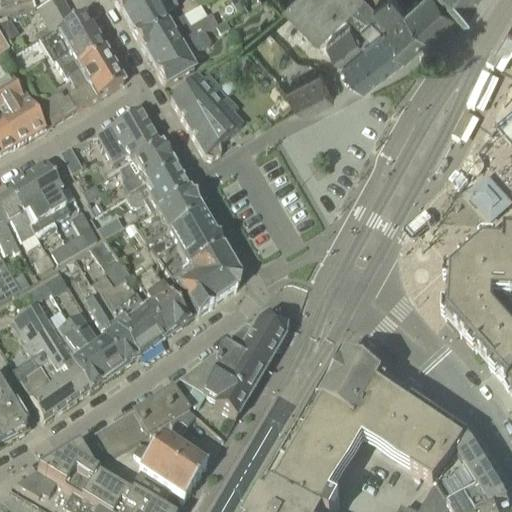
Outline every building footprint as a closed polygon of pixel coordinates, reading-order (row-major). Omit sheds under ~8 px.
[(118,0),(112,3),(126,26),(169,0),(118,0)] [(177,10),(171,0),(169,0),(126,26),(138,48),(167,31),(161,20),(164,17),(165,18),(177,11),(177,10)] [(171,0),(177,10),(187,0),(186,0),(171,0)] [(250,11),(247,7),(243,0),(240,0),(231,5),(239,18),(250,11)] [(317,44),(321,40),(347,16),(358,5),(406,57),(428,37),(427,36),(397,1),(396,0),(382,0),(374,6),(368,0),(288,0),(283,6),(317,44)] [(427,36),(454,13),(443,0),(398,0),(397,1),(427,36)] [(451,0),(464,15),(474,0),(451,0)] [(349,26),(326,45),(342,66),(343,65),(363,89),(365,89),(406,57),(358,5),(347,16),(366,35),(361,40),(349,26)] [(61,6),(38,14),(53,38),(43,44),(56,66),(69,58),(68,56),(95,40),(83,20),(73,27),(61,6)] [(210,20),(190,33),(183,22),(167,31),(138,48),(151,69),(197,42),(205,38),(216,31),(210,20)] [(225,26),(216,32),(220,39),(230,33),(225,26)] [(151,70),(164,92),(193,75),(186,63),(211,49),(205,38),(197,42),(197,43),(151,70)] [(56,66),(58,70),(61,74),(60,74),(66,84),(69,83),(69,82),(80,76),(78,73),(105,57),(95,40),(68,56),(69,58),(56,66)] [(73,90),(71,90),(74,95),(62,102),(59,98),(40,109),(52,130),(123,88),(105,57),(78,73),(80,76),(69,82),(69,83),(73,90)] [(334,101),(319,74),(285,91),(306,114),(334,101)] [(219,151),(242,130),(233,119),(237,116),(228,104),(227,105),(219,95),(220,94),(207,78),(199,85),(207,97),(202,104),(211,119),(189,137),(205,164),(211,165),(220,159),(219,151)] [(196,81),(170,105),(189,137),(211,119),(202,104),(207,97),(199,85),(196,81)] [(0,125),(15,151),(45,133),(29,106),(24,108),(11,85),(0,91),(0,113),(4,120),(0,122),(0,125)] [(139,115),(95,141),(112,170),(127,161),(132,169),(160,152),(161,152),(139,115)] [(0,159),(15,151),(0,125),(0,159)] [(174,175),(160,152),(132,169),(119,176),(125,187),(122,189),(129,201),(174,175)] [(82,174),(70,153),(60,159),(72,180),(82,174)] [(511,185),(511,162),(501,172),(511,185)] [(62,196),(45,168),(24,181),(52,228),(69,218),(58,199),(62,196)] [(154,219),(188,199),(174,175),(129,201),(127,203),(133,213),(137,214),(145,209),(152,221),(154,219)] [(35,238),(52,228),(24,181),(7,191),(35,238)] [(470,202),(471,203),(469,204),(473,208),(474,206),(491,225),(509,209),(487,185),(470,202)] [(95,190),(82,197),(81,198),(87,208),(100,200),(95,190)] [(0,194),(0,221),(5,230),(9,227),(21,246),(35,238),(7,191),(0,194)] [(166,241),(201,221),(188,199),(154,219),(158,227),(141,237),(148,248),(165,238),(166,241)] [(104,216),(99,208),(91,213),(95,221),(104,216)] [(64,249),(71,261),(97,246),(83,220),(72,226),(80,240),(64,249)] [(20,255),(4,230),(5,230),(0,221),(0,251),(6,260),(13,255),(15,258),(20,255)] [(222,256),(201,221),(166,241),(169,246),(153,256),(159,266),(179,254),(182,259),(188,256),(197,271),(222,256)] [(97,235),(103,247),(123,235),(117,224),(97,235)] [(511,240),(504,240),(504,249),(483,247),(448,278),(445,324),(491,374),(507,392),(511,401),(511,240)] [(103,247),(90,255),(105,277),(104,283),(91,293),(96,301),(136,364),(164,344),(145,313),(130,288),(119,272),(103,247)] [(71,261),(64,249),(50,257),(57,268),(71,261)] [(177,294),(196,322),(234,295),(236,294),(238,283),(237,282),(222,256),(197,271),(188,256),(182,259),(179,254),(159,266),(172,286),(185,278),(190,287),(177,294)] [(53,271),(47,261),(34,268),(40,279),(53,271)] [(0,265),(0,308),(20,297),(12,284),(13,283),(2,264),(0,265)] [(164,344),(187,327),(153,275),(134,286),(152,310),(145,313),(164,344)] [(20,297),(30,291),(22,278),(13,283),(12,284),(20,297)] [(44,288),(28,298),(35,309),(50,299),(44,288)] [(122,373),(136,364),(96,301),(85,309),(102,335),(104,333),(107,338),(102,342),(103,344),(104,344),(122,373)] [(34,340),(76,405),(89,396),(46,328),(36,312),(8,328),(11,334),(20,348),(34,340)] [(89,396),(106,384),(88,355),(69,329),(61,318),(46,328),(89,396)] [(88,355),(106,384),(122,373),(104,344),(103,344),(99,348),(80,321),(69,329),(88,355)] [(213,413),(235,426),(283,344),(285,333),(265,322),(257,328),(249,341),(244,338),(233,346),(227,357),(223,356),(212,362),(172,393),(188,415),(191,411),(198,414),(205,401),(216,408),(213,413)] [(29,404),(43,428),(76,405),(34,340),(20,348),(2,359),(21,392),(29,404)] [(306,423),(290,451),(267,490),(293,505),(308,511),(338,511),(340,510),(331,505),(344,482),(360,454),(364,448),(430,492),(434,495),(435,496),(439,488),(446,476),(467,443),(412,406),(411,407),(385,390),(387,387),(382,384),(383,383),(347,363),(342,361),(332,378),(322,395),(306,423)] [(0,449),(0,450),(25,437),(27,431),(0,386),(0,449)] [(155,406),(169,428),(170,428),(173,434),(177,442),(194,422),(188,415),(172,393),(160,402),(155,406)] [(152,439),(169,428),(155,406),(137,416),(152,439)] [(91,476),(152,439),(137,416),(77,452),(91,476)] [(502,511),(508,509),(505,504),(503,505),(500,506),(468,455),(470,452),(472,451),(468,445),(467,443),(446,476),(439,488),(435,496),(434,495),(424,511),(502,511)] [(139,478),(126,496),(152,511),(158,511),(168,498),(182,508),(196,487),(205,474),(159,445),(150,458),(139,450),(133,460),(142,470),(138,477),(139,478)] [(150,511),(91,476),(77,452),(38,476),(57,488),(56,489),(73,499),(74,498),(96,511),(150,511)] [(15,490),(38,503),(41,498),(48,502),(56,489),(57,488),(38,476),(15,490)] [(293,505),(267,490),(254,511),(293,511),(290,510),(293,505)] [(96,511),(74,498),(73,499),(65,511),(96,511)]
